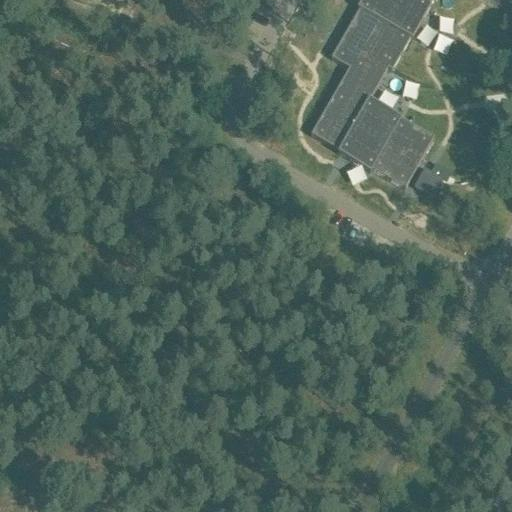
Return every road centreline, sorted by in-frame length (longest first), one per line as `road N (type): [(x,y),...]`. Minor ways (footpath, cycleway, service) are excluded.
road 1 (unclassified): [(485,284),(233,139),(229,109),(289,0)]
road 2 (unclassified): [(485,284),(358,511)]
